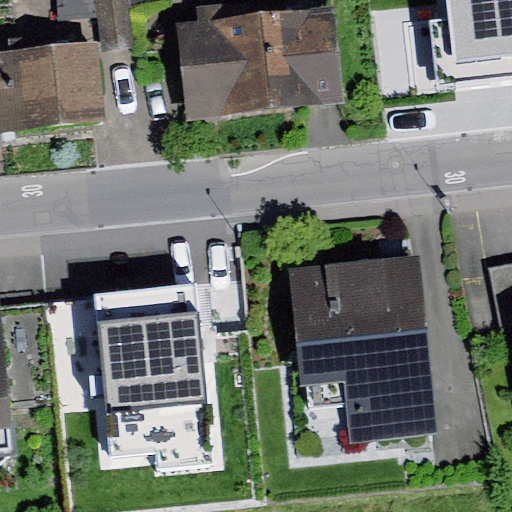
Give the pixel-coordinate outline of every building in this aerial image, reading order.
[(57,0),(60,19),(100,15),(98,0),(57,0)] [(130,0),(98,0),(100,15),(104,52),(136,49),(130,0)] [(511,0),(427,0),(441,90),(511,80),(511,0)] [(198,25),(178,27),(188,120),(346,103),(335,9),(242,19),(240,3),(196,8),(198,25)] [(10,54),(0,55),(0,133),(107,122),(99,44),(38,50),(37,38),(9,41),(10,54)] [(421,250),(287,265),(301,385),(349,380),(356,439),(442,429),(421,250)] [(509,319),(511,318),(511,269),(499,272),(509,319)] [(200,285),(95,290),(99,414),(204,409),(200,285)] [(0,302),(0,446),(12,445),(9,410),(0,307),(0,302)] [(46,303),(0,307),(9,410),(54,406),(46,303)]
